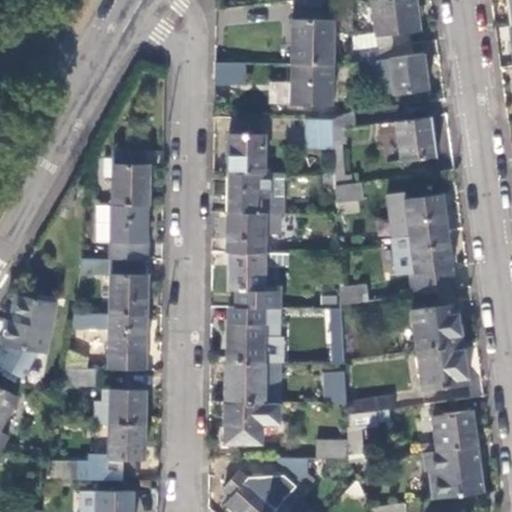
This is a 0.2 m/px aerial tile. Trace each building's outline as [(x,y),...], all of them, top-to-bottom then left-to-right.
[(322,0),(292,0),(293,63),(332,64),(332,20),(322,20),(322,0)] [(378,48),(412,43),(410,30),(420,29),(415,0),(372,0),(371,0),(376,33),(378,48)] [(376,33),(353,36),(353,51),(378,48),(376,33)] [(414,55),(412,43),(378,48),(353,51),(353,64),(372,62),(377,93),(395,91),(395,93),(428,89),(423,54),(414,55)] [(215,84),(245,85),(246,63),(216,62),(215,84)] [(332,64),(293,63),(293,104),(332,104),(332,64)] [(355,127),(353,112),(333,120),(334,144),(343,144),(346,144),(345,128),(355,127)] [(396,121),(401,160),(437,156),(431,116),(396,121)] [(334,144),(333,120),(306,119),(307,148),(334,147),(334,144)] [(229,133),(229,173),(265,173),(265,134),(229,133)] [(344,177),(343,144),(334,144),(334,147),(336,174),(336,178),(344,177)] [(113,204),(148,204),(148,164),(144,164),(144,150),(113,150),(113,157),(105,157),(105,177),(113,177),(113,204)] [(265,173),(229,173),(229,212),(281,213),(284,213),(284,173),(265,173)] [(336,188),(336,186),(336,178),(336,174),(325,174),(326,189),(336,188)] [(336,186),(351,184),(350,176),(344,177),(336,178),(336,186)] [(362,201),(360,182),(351,184),(336,186),(336,188),(337,214),(359,212),(359,201),(362,201)] [(410,236),(447,231),(442,193),(405,198),(410,236)] [(147,259),(148,204),(113,204),(99,203),(98,240),(110,241),(110,259),(147,259)] [(281,213),(229,212),(228,252),(266,253),(285,254),(285,234),(281,234),(281,213)] [(455,289),(447,231),(410,236),(392,239),(397,276),(409,274),(412,295),(455,289)] [(228,252),(228,290),(237,290),(237,307),(280,308),(280,288),(265,288),(266,266),(266,253),(228,252)] [(290,254),(285,254),(266,253),(266,266),(290,266),(290,254)] [(147,259),(110,259),(81,258),(79,274),(110,275),(111,313),(147,314),(147,259)] [(342,305),(369,301),(367,286),(341,289),(342,305)] [(1,344),(44,352),(54,303),(16,296),(11,321),(6,321),(1,344)] [(418,350),(463,344),(457,304),(412,310),(418,350)] [(264,363),(264,338),(280,338),(280,308),(237,307),(230,307),(229,322),(227,322),(228,363),(264,363)] [(345,365),(342,309),(330,309),(333,364),(345,365)] [(111,313),(74,313),(72,324),(81,325),(83,326),(109,327),(109,346),(108,369),(145,369),(147,314),(111,313)] [(468,384),(463,344),(418,350),(423,390),(468,384)] [(264,363),(228,363),(227,402),(262,403),(265,403),(266,363),(264,363)] [(98,369),(64,368),(61,385),(98,386),(98,369)] [(347,402),(345,374),(326,374),(327,404),(347,405),(347,402)] [(0,449),(7,438),(0,433),(0,427),(16,399),(0,389),(0,449)] [(110,424),(145,424),(146,390),(109,389),(110,424)] [(355,414),(396,408),(395,396),(347,402),(347,405),(348,415),(355,414)] [(262,403),(227,402),(227,442),(262,442),(262,403)] [(437,451),(477,446),(472,410),(432,416),(437,451)] [(362,462),(355,414),(348,415),(349,441),(350,458),(351,463),(362,462)] [(88,463),(49,461),(47,478),(110,479),(110,459),(145,460),(145,424),(110,424),(99,423),(98,460),(88,459),(88,463)] [(350,458),(349,441),(318,441),(317,458),(324,459),(350,458)] [(483,492),(477,446),(437,451),(425,453),(427,471),(431,471),(435,499),(483,492)] [(321,472),(324,459),(317,458),(308,458),(307,473),(284,499),(278,506),(272,511),(293,511),(289,508),(321,472)] [(307,473),(308,458),(276,458),(281,464),(288,478),(280,488),(276,492),(284,499),(307,473)] [(226,503),(235,511),(272,511),(278,506),(266,495),(276,484),(265,475),(253,476),(249,480),(239,471),(224,487),(233,494),(226,503)] [(278,506),(284,499),(276,492),(280,488),(276,484),(266,495),(278,506)] [(133,511),(134,493),(97,492),(81,492),(81,511),(133,511)] [(407,511),(405,503),(371,508),(373,511),(407,511)]
